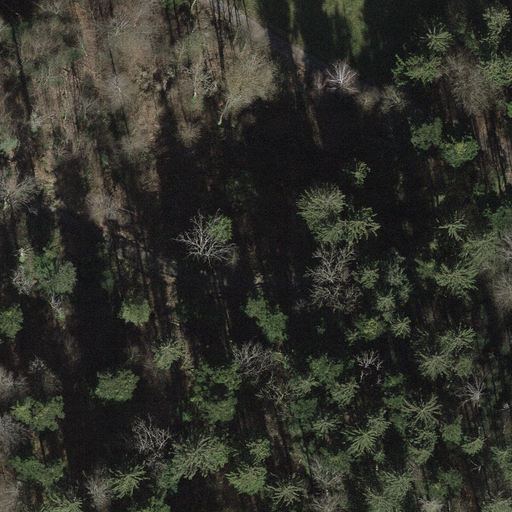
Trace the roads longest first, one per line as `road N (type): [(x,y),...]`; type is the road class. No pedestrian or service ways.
road 1 (track): [(0,197),(60,214),(170,271),(229,285),(358,275),(511,195)]
road 2 (track): [(511,162),(401,109),(220,0)]
